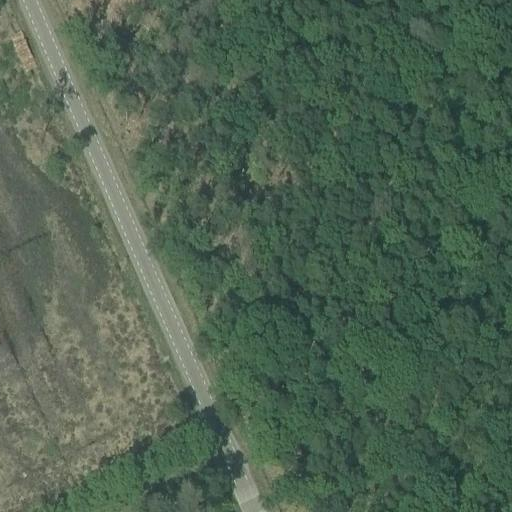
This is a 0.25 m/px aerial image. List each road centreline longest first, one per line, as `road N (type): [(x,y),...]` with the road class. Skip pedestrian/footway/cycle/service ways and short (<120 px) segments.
road 1 (tertiary): [(253,511),(27,0)]
road 2 (track): [(127,511),(233,455)]
